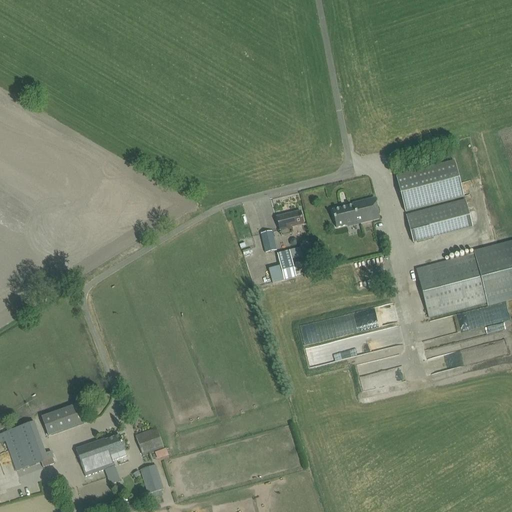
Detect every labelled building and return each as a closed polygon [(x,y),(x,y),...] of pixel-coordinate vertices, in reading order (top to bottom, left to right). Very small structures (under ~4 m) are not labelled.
[(464,197),(455,161),(396,176),(405,212),(464,197)] [(332,211),(336,228),(347,225),(348,228),(379,220),(374,198),(352,203),(353,206),(332,211)] [(473,228),(466,200),(406,216),(413,244),(473,228)] [(293,233),(292,227),(303,225),(303,222),(300,212),(277,218),(279,227),(281,235),(293,233)] [(276,251),(274,242),(272,232),(261,235),(266,253),(276,251)] [(298,241),(295,239),(291,239),(289,242),(290,246),(293,248),(296,247),(298,244),(298,241)] [(511,241),(473,251),(474,254),(415,269),(429,319),(486,303),(487,307),(511,300),(511,241)] [(295,278),(293,267),(291,259),(302,256),(300,248),(278,253),(281,266),(269,269),(273,284),(295,278)] [(79,404),(70,408),(42,418),(49,437),(86,423),(79,404)] [(46,453),(41,440),(35,422),(3,433),(0,434),(0,443),(0,444),(6,442),(16,471),(42,462),(43,468),(55,464),(53,458),(54,458),(52,451),(46,453)] [(157,428),(145,433),(135,436),(143,457),(165,449),(157,428)] [(85,476),(104,469),(114,466),(110,456),(125,451),(119,436),(105,441),(105,440),(94,443),(76,449),(85,476)] [(157,460),(168,456),(166,449),(155,453),(157,460)] [(161,490),(164,489),(156,466),(141,470),(149,497),(162,493),(161,490)]
